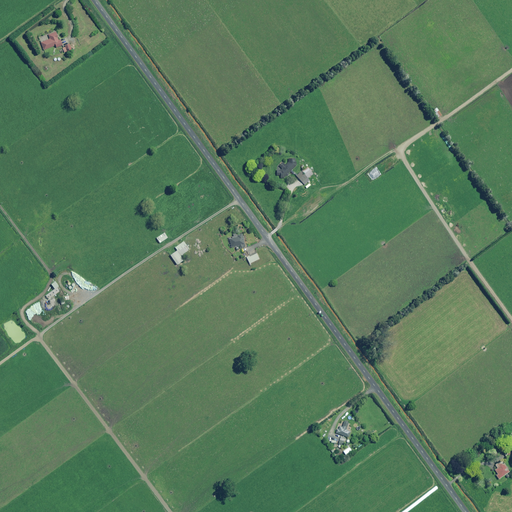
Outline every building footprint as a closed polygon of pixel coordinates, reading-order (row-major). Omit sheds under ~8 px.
[(59,39),(56,32),(49,35),(50,39),(41,42),(44,50),(56,46),(57,48),(63,45),(60,39),(59,39)] [(64,52),(67,51),(72,50),(70,44),(65,46),(66,47),(62,48),(64,52)] [(296,159),(289,158),(288,163),(286,165),(283,163),(280,166),(282,168),(281,170),(277,170),(277,175),(281,176),(281,178),(285,178),(289,174),(289,173),(297,165),(297,162),(295,162),(296,159)] [(308,168),(303,173),(308,178),(313,173),(308,168)] [(308,178),(303,173),(302,171),(297,176),(305,185),(310,181),(308,178)] [(168,238),(165,232),(156,238),(160,243),(168,238)] [(245,244),(242,234),(237,235),(237,237),(230,238),(232,247),(239,246),(240,248),(243,247),(242,245),(245,244)] [(184,255),(183,254),(190,249),(184,241),(175,247),(177,250),(170,255),(177,265),(184,260),(182,257),(184,255)] [(247,257),(250,264),(251,263),(260,259),(257,253),(250,256),(247,257)] [(53,282),(54,282),(51,284),(55,289),(46,295),(48,299),(60,291),(59,290),(61,289),(56,281),(55,280),(53,282)] [(349,422),(345,421),(342,427),(339,426),(337,433),(348,437),(350,431),(346,430),(349,422)] [(509,472),(502,460),(495,465),(498,468),(495,470),(498,474),(496,475),(499,479),(509,472)]
